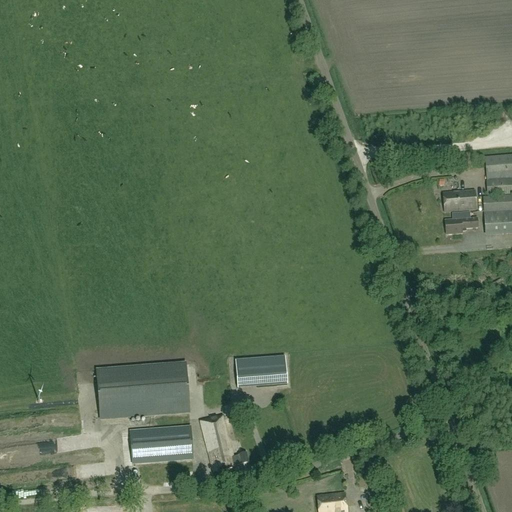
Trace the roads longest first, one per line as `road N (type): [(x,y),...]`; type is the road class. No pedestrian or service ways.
road 1 (unclassified): [(0,503),(250,486),(447,416)]
road 2 (unclassified): [(447,416),(298,0)]
